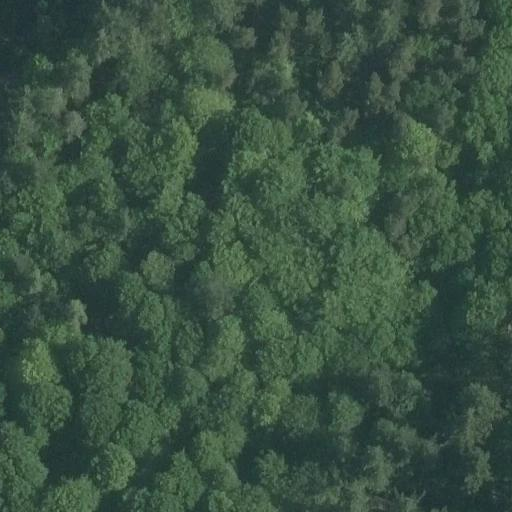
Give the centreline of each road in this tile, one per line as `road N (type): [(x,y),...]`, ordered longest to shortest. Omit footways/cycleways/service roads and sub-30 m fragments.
road 1 (track): [(0,387),(75,384),(170,406),(405,419),(511,440)]
road 2 (track): [(450,0),(312,418)]
road 3 (track): [(117,0),(0,125)]
